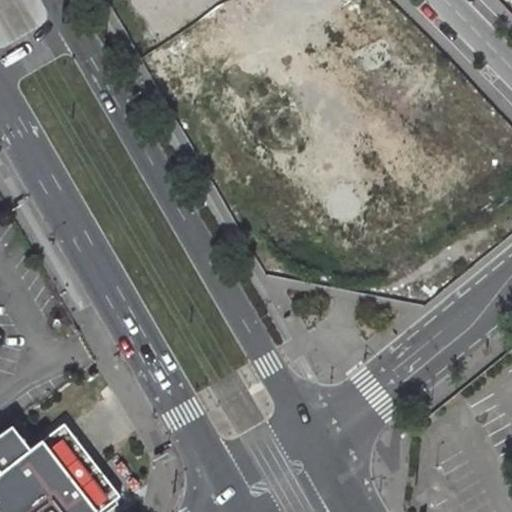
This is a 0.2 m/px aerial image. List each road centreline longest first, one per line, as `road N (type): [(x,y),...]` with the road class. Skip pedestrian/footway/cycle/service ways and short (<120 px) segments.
road 1 (primary): [(316,441),(56,0)]
road 2 (primary): [(0,90),(226,493)]
road 3 (tertiary): [(316,441),(511,289)]
road 4 (unknown): [(511,378),(461,414),(511,504)]
